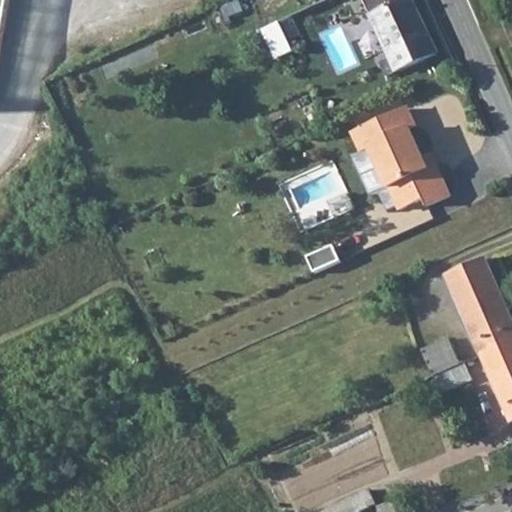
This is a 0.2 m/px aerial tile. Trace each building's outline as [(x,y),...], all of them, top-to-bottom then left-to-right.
[(0,0),(0,96),(13,0),(0,0)] [(358,0),(365,16),(359,19),(377,64),(395,57),(401,70),(433,55),(409,0),(358,0)] [(263,60),(279,52),(266,24),(250,31),(263,60)] [(345,32),(343,28),(313,41),(315,48),(321,45),(325,52),(343,44),(339,35),(345,32)] [(395,57),(377,64),(383,78),(401,70),(395,57)] [(405,111),(351,137),(359,154),(367,150),(386,191),(388,190),(398,212),(422,202),(425,209),(448,198),(434,167),(425,171),(421,162),(407,132),(413,129),(405,111)] [(421,162),(425,171),(434,167),(430,158),(421,162)] [(340,265),(333,249),(306,261),(313,277),(340,265)] [(474,359),(511,341),(511,337),(480,264),(440,281),(474,359)] [(504,426),(511,422),(511,341),(474,359),(504,426)] [(444,344),(417,356),(427,380),(455,367),(444,344)] [(374,490),(323,511),(365,511),(381,505),(374,490)] [(407,511),(438,511),(449,508),(443,491),(406,506),(407,511)]
